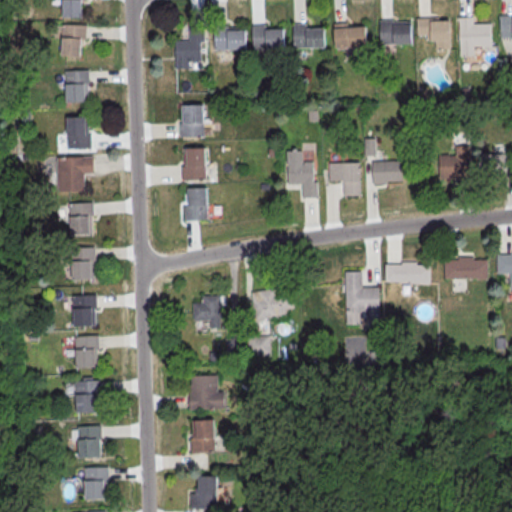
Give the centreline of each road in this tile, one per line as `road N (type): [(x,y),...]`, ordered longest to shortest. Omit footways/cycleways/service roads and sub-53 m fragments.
road 1 (residential): [(147,511),(130,0)]
road 2 (residential): [(511,215),(276,241),(139,268)]
